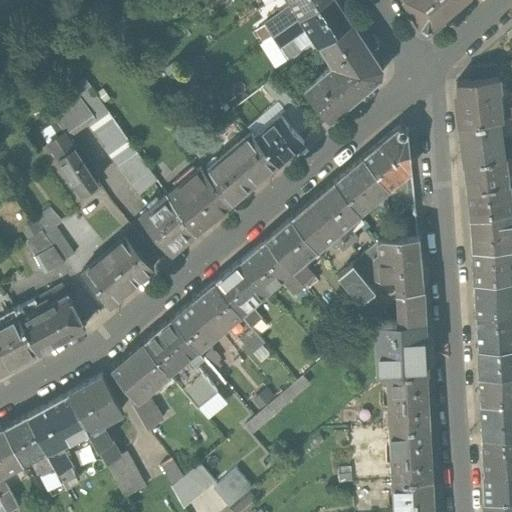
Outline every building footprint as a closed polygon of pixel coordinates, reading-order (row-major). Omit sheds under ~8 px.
[(321,0),(288,0),(293,6),(287,7),(254,30),(262,42),(272,35),(321,0)] [(337,0),(321,0),(272,35),(279,47),(302,31),(306,25),(314,39),(348,16),(337,0)] [(403,0),(420,26),(431,27),(462,0),(403,0)] [(318,44),(333,64),(304,89),(329,118),(379,77),(380,65),(350,21),(318,44)] [(275,67),(314,39),(306,25),(302,31),(279,47),(272,35),(262,42),(259,44),(275,67)] [(0,64),(13,52),(5,44),(0,48),(0,64)] [(141,59),(131,45),(122,51),(132,66),(141,59)] [(468,66),(469,78),(497,75),(496,63),(468,66)] [(56,119),(65,133),(92,114),(95,118),(107,109),(102,102),(96,93),(83,75),(45,104),(56,119)] [(454,91),(459,124),(497,118),(511,115),(511,93),(509,93),(503,100),(496,101),(495,92),(498,87),(497,75),(469,78),(456,79),(458,91),(454,91)] [(272,77),(261,85),(274,100),(244,125),(250,131),(254,136),(280,114),(294,102),(272,77)] [(103,88),(96,93),(102,102),(109,98),(103,88)] [(294,102),(280,114),(296,132),(310,121),(294,102)] [(95,118),(88,122),(116,162),(114,163),(137,193),(157,179),(107,109),(95,118)] [(280,114),(254,136),(276,162),(303,141),(296,132),(280,114)] [(511,132),(511,115),(497,118),(500,134),(511,132)] [(459,124),(463,160),(503,154),(500,134),(497,118),(459,124)] [(47,143),(58,157),(74,146),(65,133),(56,119),(51,122),(59,135),(47,143)] [(407,130),(397,125),(362,156),(387,186),(397,178),(410,168),(407,130)] [(228,204),(276,162),(254,136),(250,131),(204,170),(228,204)] [(101,185),(74,146),(58,157),(84,197),(101,185)] [(463,160),(467,188),(507,182),(506,173),(505,154),(503,154),(463,160)] [(362,156),(333,179),(358,210),(361,214),(366,210),(362,207),(387,186),(362,156)] [(194,232),(228,204),(204,170),(201,166),(167,193),(194,232)] [(413,202),(410,168),(397,178),(398,189),(405,188),(406,202),(413,202)] [(333,179),(311,197),(337,229),(344,222),(358,210),(333,179)] [(509,192),(507,182),(467,188),(469,215),(511,209),(509,192)] [(169,253),(194,232),(167,193),(166,192),(138,216),(169,253)] [(330,235),(337,229),(311,197),(290,215),(315,247),(330,235)] [(33,215),(35,219),(63,259),(74,252),(54,225),(61,220),(48,205),(33,215)] [(469,215),(471,248),(511,245),(511,230),(511,209),(469,215)] [(298,261),(315,247),(290,215),(264,237),(290,268),(298,261)] [(401,236),(417,234),(415,216),(400,217),(401,236)] [(45,272),(63,259),(35,219),(31,221),(29,219),(21,225),(23,227),(20,229),(27,238),(23,240),(33,256),(45,272)] [(337,229),(351,245),(358,239),(344,222),(337,229)] [(337,229),(330,235),(344,251),(351,245),(337,229)] [(81,270),(110,303),(153,266),(125,234),(81,270)] [(338,274),(372,315),(396,294),(396,288),(422,286),(417,234),(401,236),(380,238),(338,274)] [(264,237),(238,258),(264,289),(280,277),(290,268),(264,237)] [(511,245),(471,248),(473,280),(511,276),(511,245)] [(249,302),(264,289),(238,258),(213,280),(239,311),(249,302)] [(298,261),(290,268),(303,283),(311,293),(322,284),(304,263),(301,265),(298,261)] [(293,292),(303,283),(290,268),(280,277),(293,292)] [(511,276),(473,280),(474,312),(511,309),(511,276)] [(213,280),(192,298),(218,329),(229,320),(239,311),(213,280)] [(60,283),(15,308),(38,350),(84,324),(60,283)] [(378,372),(386,371),(425,369),(422,286),(396,288),(396,294),(397,320),(380,321),(381,346),(377,347),(378,372)] [(205,341),(218,329),(192,298),(170,316),(196,348),(205,341)] [(260,316),(249,302),(239,311),(250,324),(260,316)] [(0,319),(0,370),(38,350),(15,308),(14,306),(0,313),(0,318),(1,320),(0,319)] [(511,309),(474,312),(477,348),(511,345),(511,309)] [(229,320),(235,327),(235,331),(251,350),(263,340),(250,324),(239,311),(229,320)] [(169,371),(196,348),(170,316),(142,340),(169,371)] [(146,389),(169,371),(142,340),(110,367),(136,397),(146,389)] [(196,348),(202,354),(214,369),(220,364),(216,360),(219,357),(205,341),(196,348)] [(511,345),(477,348),(478,374),(511,372),(511,345)] [(207,416),(226,401),(194,361),(202,354),(196,348),(169,371),(207,416)] [(428,425),(425,369),(386,371),(389,427),(428,425)] [(66,390),(86,427),(94,423),(121,409),(101,371),(66,390)] [(511,372),(478,374),(479,400),(511,398),(511,372)] [(275,397),(260,409),(244,423),(252,433),(310,383),(302,373),(275,397)] [(275,397),(265,385),(251,397),(260,409),(275,397)] [(162,416),(146,389),(136,397),(132,403),(146,428),(162,416)] [(54,444),(86,427),(66,390),(26,413),(54,463),(66,484),(73,479),(76,483),(81,481),(63,448),(59,446),(56,448),(54,444)] [(511,398),(479,400),(481,435),(511,433),(511,398)] [(358,422),(358,408),(343,409),(343,422),(358,422)] [(42,470),(54,463),(26,413),(3,425),(22,460),(35,453),(35,459),(42,469),(42,470)] [(96,427),(94,423),(86,427),(123,496),(144,485),(125,450),(118,454),(103,427),(100,425),(96,427)] [(0,473),(0,472),(22,460),(3,425),(0,426),(0,498),(0,499),(6,510),(16,505),(0,473)] [(432,477),(428,425),(389,427),(391,479),(432,477)] [(299,444),(306,453),(322,440),(315,432),(299,444)] [(511,433),(481,435),(483,471),(511,469),(511,433)] [(170,457),(159,463),(172,484),(170,485),(182,506),(214,480),(198,462),(182,476),(170,457)] [(42,470),(42,469),(40,470),(52,491),(66,484),(54,463),(42,470)] [(337,468),(338,482),(352,481),(351,467),(337,468)] [(511,469),(483,471),(485,500),(511,496),(511,469)] [(231,474),(213,489),(232,511),(237,511),(251,501),(243,493),(245,491),(231,474)] [(433,511),(432,477),(391,479),(393,511),(433,511)] [(511,511),(511,496),(485,500),(485,511),(511,511)]
